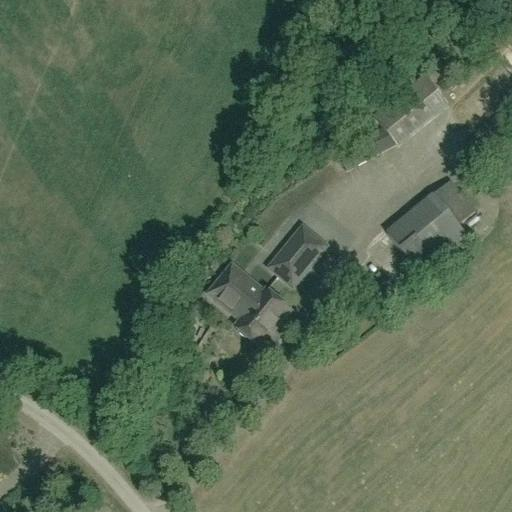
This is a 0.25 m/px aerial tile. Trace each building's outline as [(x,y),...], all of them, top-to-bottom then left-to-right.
[(346,172),(396,147),(447,106),(425,78),(373,119),(383,131),(337,154),(346,172)] [(489,119),(508,98),(488,80),(470,101),(489,119)] [(458,228),(475,214),(450,184),(387,236),(425,282),(471,244),(458,228)] [(293,289),(306,274),(326,250),(302,231),(270,270),(293,289)] [(209,296),(241,323),(236,330),(238,332),(239,335),(245,340),(248,340),(257,347),(274,328),(276,330),(290,313),(266,293),(264,295),(232,268),(209,296)]
